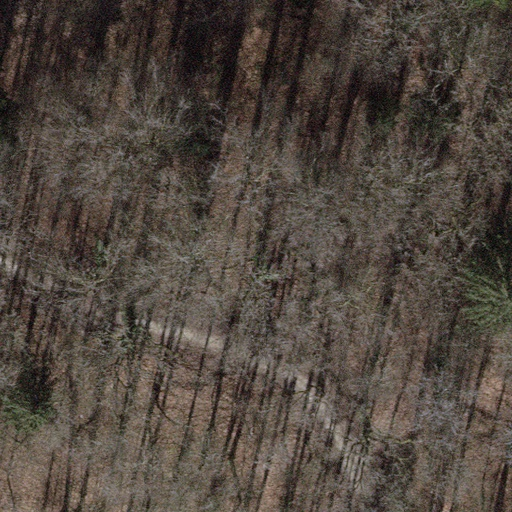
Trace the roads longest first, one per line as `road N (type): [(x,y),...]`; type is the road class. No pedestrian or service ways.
road 1 (track): [(322,511),(213,323),(0,226)]
road 2 (track): [(511,399),(213,323)]
